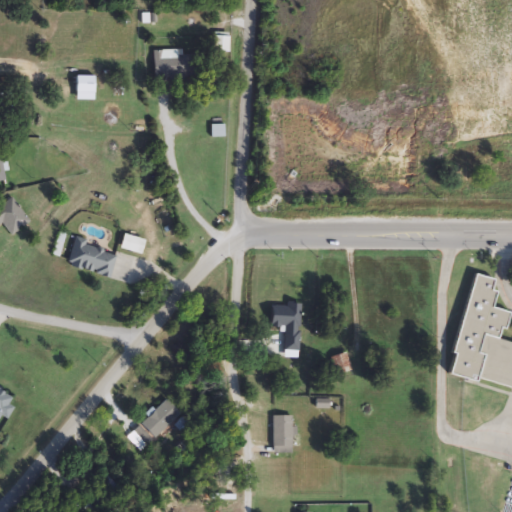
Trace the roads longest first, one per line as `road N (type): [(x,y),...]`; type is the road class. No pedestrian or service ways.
road 1 (residential): [(250,511),(247,426),(234,368),(257,0)]
road 2 (tertiary): [(5,511),(243,233)]
road 3 (tertiary): [(243,233),(511,231)]
road 4 (residential): [(149,341),(0,308)]
